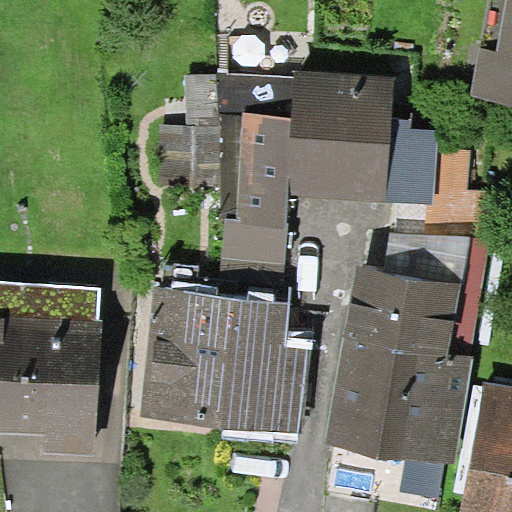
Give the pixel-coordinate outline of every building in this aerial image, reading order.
[(511,0),(503,0),(494,51),(476,48),(468,94),(511,102),(511,0)] [(191,127),(214,126),(213,114),(212,77),(187,78),(189,127),(191,127)] [(288,119),(213,114),(214,126),(215,184),(215,214),(222,214),(236,215),(236,220),(281,222),(284,182),(398,190),(394,236),(482,241),(488,203),(456,198),(461,161),(405,151),(406,129),(384,128),(387,87),(291,80),(288,119)] [(162,183),(215,184),(214,126),(191,127),(192,142),(162,142),(162,183)] [(236,220),(236,215),(222,214),(217,278),(276,283),(281,222),(236,220)] [(462,358),(482,241),(394,236),(386,235),(380,269),(358,265),(347,327),(437,344),(435,352),(462,358)] [(91,319),(93,289),(43,286),(42,317),(0,314),(0,424),(90,428),(96,319),(91,319)] [(265,359),(271,301),(156,287),(143,414),(291,430),(298,362),(265,359)] [(435,352),(437,344),(347,327),(326,439),(395,451),(383,511),(437,511),(462,358),(435,352)] [(467,511),(511,511),(511,395),(479,390),(456,510),(467,511)]
